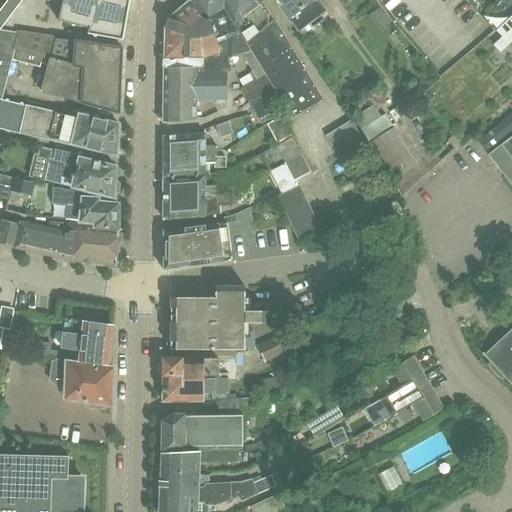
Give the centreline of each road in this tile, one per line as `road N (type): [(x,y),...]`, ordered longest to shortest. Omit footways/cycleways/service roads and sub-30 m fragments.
road 1 (tertiary): [(139,289),(151,0)]
road 2 (tertiary): [(133,511),(139,289)]
road 3 (residential): [(139,289),(0,269)]
